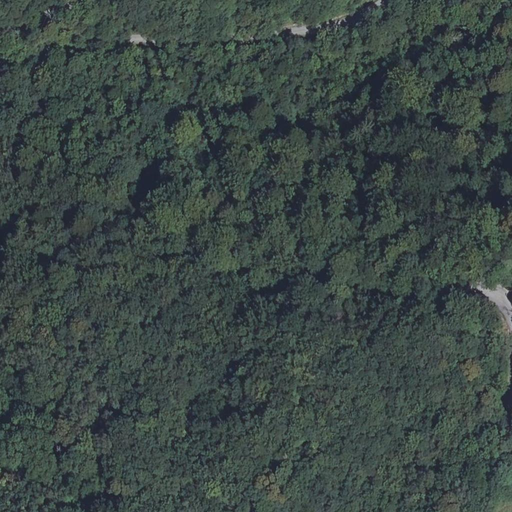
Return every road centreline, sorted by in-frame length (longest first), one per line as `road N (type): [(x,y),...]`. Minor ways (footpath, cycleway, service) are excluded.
road 1 (unclassified): [(0,128),(264,291),(325,276),(394,300),(488,292),(511,312)]
road 2 (unclassified): [(379,0),(306,35),(207,46),(107,37),(0,64)]
